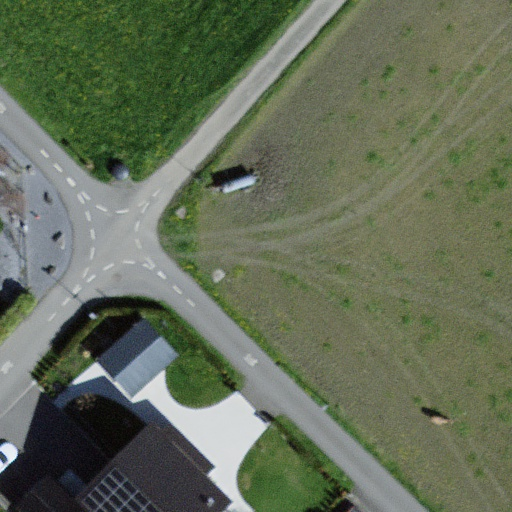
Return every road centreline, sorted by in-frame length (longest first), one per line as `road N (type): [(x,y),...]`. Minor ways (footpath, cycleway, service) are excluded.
road 1 (residential): [(119,238),(401,511)]
road 2 (residential): [(0,378),(119,238)]
road 3 (residential): [(0,112),(119,238)]
